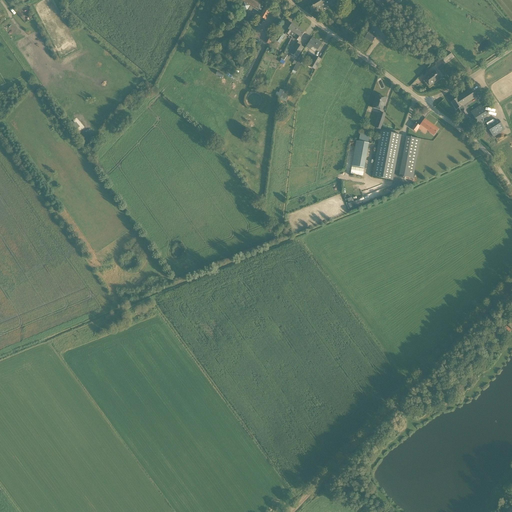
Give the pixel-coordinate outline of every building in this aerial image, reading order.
[(240,0),(240,1),(261,13),(257,19),(255,22),(261,25),(263,22),(264,22),(271,11),(265,7),(267,5),(263,3),(258,0),(240,0)] [(314,0),(307,5),(312,13),(332,0),(314,0)] [(269,30),(274,33),(280,23),(274,20),(269,30)] [(293,36),(294,34),(298,28),(292,24),(285,33),(292,38),(293,36)] [(294,34),(293,36),(296,38),(295,39),(298,42),(305,32),(298,28),(294,34)] [(369,32),(365,38),(372,43),(376,37),(372,34),(369,32)] [(265,43),(270,45),(274,36),(269,33),(265,43)] [(275,41),(279,43),(280,44),(285,36),(281,33),(275,41)] [(306,47),(310,50),(312,47),(317,50),(321,44),(316,40),(315,41),(312,38),(306,47)] [(290,54),(297,58),(304,48),(297,44),(290,54)] [(444,63),(452,57),(449,52),(441,58),(444,63)] [(309,67),(315,70),(321,60),(315,56),(309,67)] [(292,70),(296,72),(302,61),(298,59),(292,70)] [(420,63),(410,74),(414,78),(425,67),(420,63)] [(440,79),(434,71),(429,75),(429,76),(424,79),(429,86),(433,82),(434,83),(440,79)] [(281,94),(280,98),(279,100),(286,102),(288,97),(285,95),(287,91),(286,91),(287,89),(283,88),(281,94)] [(470,90),(451,103),(455,110),(458,108),(460,112),(464,109),(462,106),(475,97),(470,90)] [(382,111),(386,98),(377,95),(373,108),(382,111)] [(471,112),(477,122),(478,122),(481,120),(487,116),(481,106),(471,112)] [(380,130),(385,114),(380,113),(375,128),(380,130)] [(420,126),(433,136),(438,129),(424,120),(420,126)] [(504,130),(498,121),(487,128),(493,137),(504,130)] [(411,129),(416,132),(420,127),(416,124),(411,129)] [(372,177),(392,180),(401,136),(380,132),(372,177)] [(356,142),(351,167),(363,169),(368,144),(369,136),(360,134),(358,142),(356,142)] [(405,154),(401,177),(409,178),(410,173),(414,174),(420,139),(407,137),(403,154),(405,154)]
